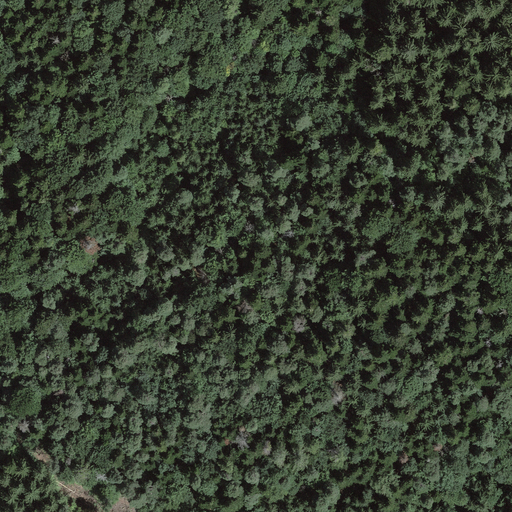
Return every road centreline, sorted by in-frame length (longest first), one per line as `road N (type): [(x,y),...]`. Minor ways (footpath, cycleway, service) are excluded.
road 1 (track): [(0,180),(290,43),(349,0)]
road 2 (track): [(27,391),(35,451),(65,475),(182,511)]
